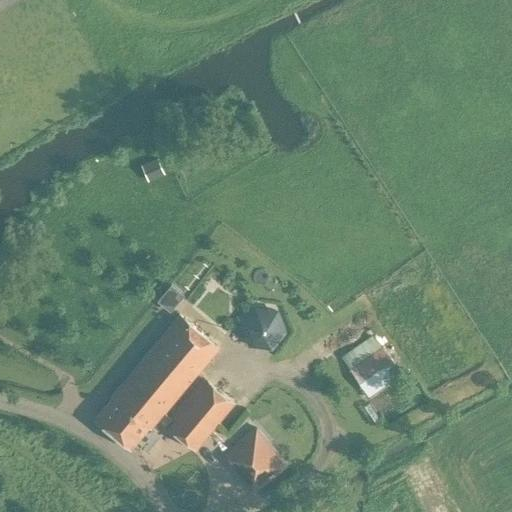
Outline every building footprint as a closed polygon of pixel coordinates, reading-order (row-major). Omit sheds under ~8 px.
[(173,159),(178,167),(192,158),(187,151),(173,159)] [(254,307),(240,325),(249,346),(271,349),(285,331),(277,310),(254,307)] [(139,362),(178,394),(217,345),(179,314),(139,362)] [(383,346),(382,347),(373,334),(341,357),(368,396),(402,373),(383,346)] [(178,394),(139,362),(111,395),(113,396),(96,417),(131,446),(148,426),(150,427),(158,417),(196,448),(215,425),(185,401),(171,419),(163,412),(178,394)] [(204,378),(185,401),(215,425),(233,402),(204,378)] [(256,490),(287,464),(257,427),(226,453),(256,490)]
